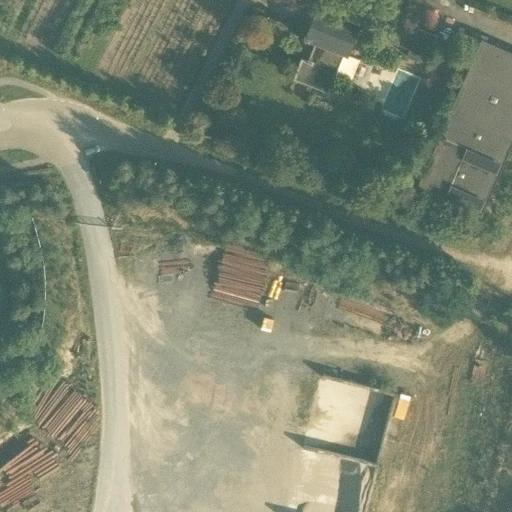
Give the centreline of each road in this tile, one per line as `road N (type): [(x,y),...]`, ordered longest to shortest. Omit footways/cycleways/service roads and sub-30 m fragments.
road 1 (unclassified): [(511,276),(132,140),(60,126),(0,131)]
road 2 (track): [(168,153),(248,0)]
